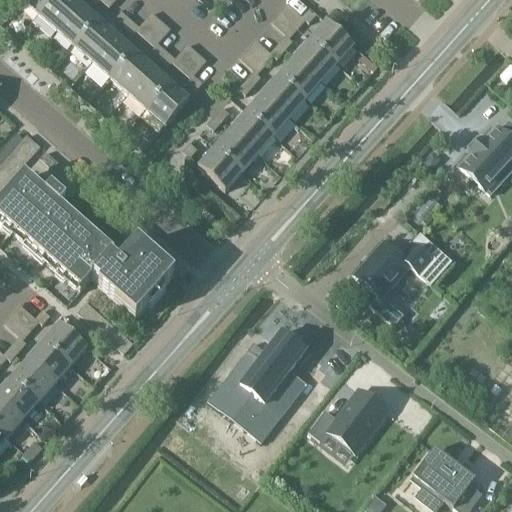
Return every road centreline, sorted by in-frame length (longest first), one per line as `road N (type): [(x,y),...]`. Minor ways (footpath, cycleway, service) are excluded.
road 1 (tertiary): [(254,260),(485,0)]
road 2 (unclassified): [(511,457),(254,260)]
road 3 (tertiary): [(233,283),(0,77)]
road 4 (tertiary): [(30,511),(233,283)]
